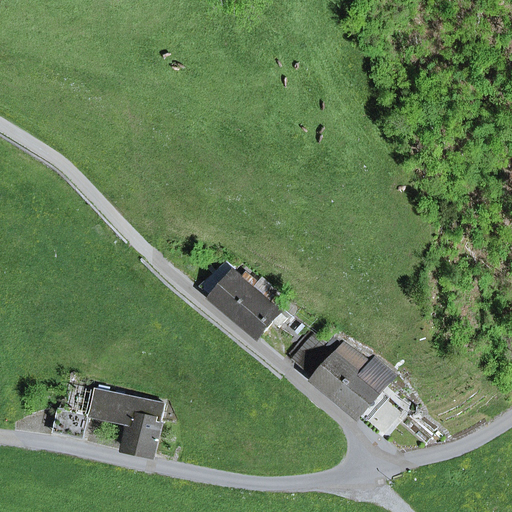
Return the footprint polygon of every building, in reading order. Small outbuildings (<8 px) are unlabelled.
[(282,327),(288,318),(274,306),(279,300),(269,292),(264,297),(254,289),(258,283),(248,275),(243,280),(234,274),(215,298),(261,336),(274,321),(282,327)] [(294,360),(306,370),(326,345),(315,335),(294,360)] [(347,362),(326,345),(306,370),(360,415),(381,390),(392,376),(376,362),(369,370),(353,355),(347,362)] [(132,425),(127,449),(155,455),(167,405),(99,389),(93,416),(132,425)] [(360,415),(370,423),(390,398),(381,390),(360,415)] [(93,416),(61,409),(56,433),(87,440),(93,416)]
